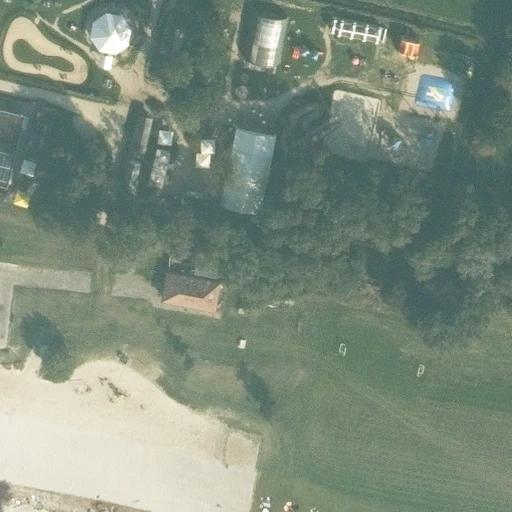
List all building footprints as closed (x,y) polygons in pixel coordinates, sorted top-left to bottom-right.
[(247,56),(262,62),(279,13),(264,8),(247,56)] [(169,15),(161,50),(181,55),(189,20),(169,15)] [(375,16),(358,18),(359,28),(361,28),(362,33),(376,32),(375,16)] [(392,84),(409,88),(416,63),(398,58),(392,84)] [(0,183),(8,185),(26,113),(0,107),(0,183)] [(140,117),(133,148),(144,151),(152,120),(140,117)] [(158,147),(149,184),(163,187),(172,150),(158,147)] [(123,184),(119,199),(131,202),(135,187),(141,162),(129,159),(123,184)] [(179,218),(205,223),(210,198),(184,192),(179,218)] [(168,272),(163,299),(164,300),(164,295),(214,304),(213,309),(214,309),(219,281),(168,272)]
